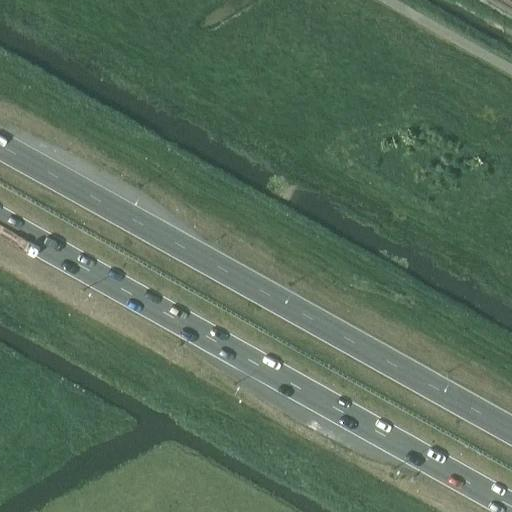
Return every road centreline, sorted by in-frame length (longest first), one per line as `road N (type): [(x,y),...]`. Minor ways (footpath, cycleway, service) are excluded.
road 1 (trunk): [(511,432),(0,147)]
road 2 (trunk): [(0,222),(511,507)]
